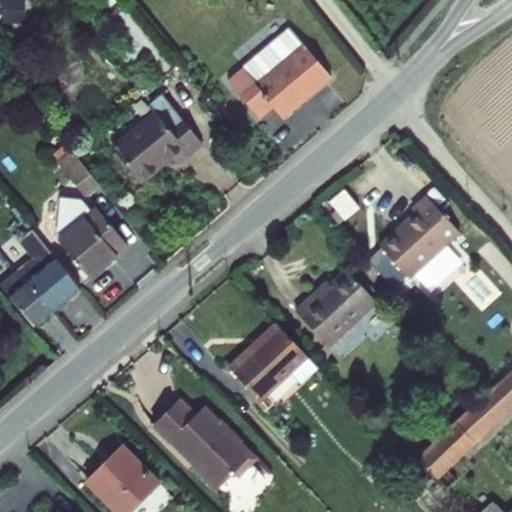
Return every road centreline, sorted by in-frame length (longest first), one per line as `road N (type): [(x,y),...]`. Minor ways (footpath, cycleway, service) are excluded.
road 1 (tertiary): [(0,437),(393,93)]
road 2 (track): [(393,93),(511,230)]
road 3 (tertiary): [(393,93),(511,5)]
